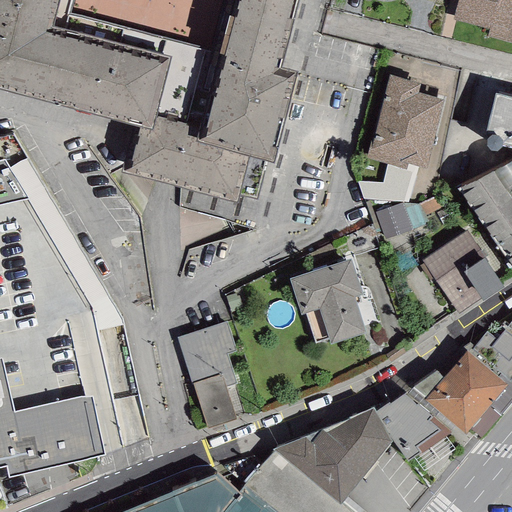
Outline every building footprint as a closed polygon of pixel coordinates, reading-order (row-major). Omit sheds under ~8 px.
[(0,0),(0,74),(146,113),(205,129),(225,54),(184,43),(102,21),(69,12),(71,0),(0,0)] [(244,139),(268,146),(287,74),(268,69),(287,0),(239,0),(225,54),(205,129),(244,139)] [(511,0),(461,0),(457,14),(494,23),(492,32),(511,37),(511,0)] [(424,161),(439,100),(413,92),(415,83),(392,77),(376,144),(405,152),(404,156),(424,161)] [(511,93),(495,89),(487,125),(490,126),(491,130),(487,134),(487,140),(491,144),(497,145),(501,142),(502,138),(511,140),(511,160),(466,184),(511,251),(511,93)] [(244,139),(205,129),(146,113),(133,160),(133,161),(231,188),(244,139)] [(255,196),(268,146),(244,139),(231,188),(255,196)] [(84,394),(66,319),(94,312),(5,156),(0,156),(0,459),(6,458),(9,470),(70,456),(104,448),(91,392),(84,394)] [(404,198),(413,170),(387,163),(383,181),(357,179),(364,198),(404,198)] [(441,207),(436,194),(418,203),(401,202),(376,212),(385,236),(416,225),(414,220),(426,216),(426,213),(441,207)] [(458,310),(501,282),(467,231),(425,260),(458,310)] [(315,339),(356,326),(345,288),(353,286),(346,263),(297,278),(315,339)] [(501,381),(466,422),(478,432),(481,435),(511,397),(511,317),(496,337),(487,330),(467,353),(501,381)] [(218,421),(236,416),(226,385),(236,381),(227,352),(236,349),(227,322),(179,337),(207,425),(218,421)] [(463,425),(466,422),(501,381),(467,353),(446,377),(430,396),(457,419),(463,425)] [(430,396),(446,377),(436,369),(415,383),(430,396)] [(432,419),(446,437),(452,426),(457,419),(430,396),(415,383),(412,385),(405,390),(415,401),(418,399),(432,411),(428,416),(432,419)] [(374,408),(392,434),(402,450),(407,447),(423,470),(428,467),(454,446),(446,437),(432,419),(428,416),(432,411),(418,399),(415,401),(405,390),(374,408)] [(257,468),(239,490),(216,470),(113,511),(356,511),(338,497),(392,434),(374,408),(372,405),(332,422),(276,446),(271,451),(257,468)]
